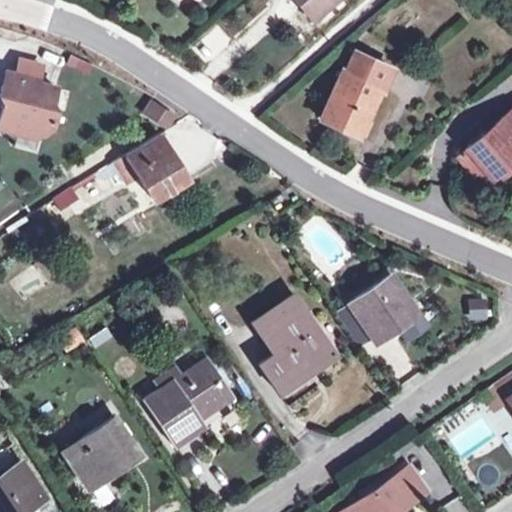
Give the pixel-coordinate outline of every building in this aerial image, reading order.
[(293,0),(310,19),(330,0),(293,0)] [(340,68),(324,102),(337,108),(330,124),(356,135),(376,88),(380,89),(389,68),(352,51),(342,70),(340,68)] [(39,65),(17,60),(13,74),(35,80),(39,65)] [(13,74),(3,72),(0,87),(0,97),(3,98),(0,113),(0,129),(14,133),(16,128),(35,133),(40,134),(50,129),(55,109),(49,108),(54,87),(35,83),(35,80),(13,74)] [(337,108),(324,102),(317,118),(330,124),(337,108)] [(169,116),(149,103),(142,115),(162,127),(169,116)] [(511,106),(511,107),(504,113),(464,147),(466,149),(488,176),(488,177),(510,158),(511,159),(511,106)] [(16,128),(14,133),(34,137),(35,133),(16,128)] [(69,200),(74,206),(121,178),(123,183),(137,175),(152,198),(184,179),(156,135),(48,201),(53,210),(69,200)] [(478,184),(488,176),(466,149),(456,157),(478,184)] [(278,191),(265,199),(274,212),(287,204),(278,191)] [(30,291),(39,278),(25,268),(16,282),(30,291)] [(390,277),(347,306),(368,336),(371,339),(413,311),(390,277)] [(308,356),(314,365),(331,354),(292,294),(251,322),(271,354),(257,364),(269,382),(308,356)] [(467,300),(469,321),(488,320),(486,299),(467,300)] [(368,336),(347,306),(334,315),(354,346),(368,336)] [(67,352),(83,340),(74,328),(58,340),(67,352)] [(275,392),(314,365),(308,356),(269,382),(275,392)] [(163,398),(158,390),(144,400),(173,444),(198,426),(193,418),(226,395),(202,360),(181,375),(186,382),(163,398)] [(490,386),(477,395),(489,413),(502,404),(490,386)] [(58,445),(63,452),(61,453),(85,488),(134,454),(112,419),(72,446),(67,439),(58,445)] [(0,511),(3,511),(4,511),(12,511),(36,496),(15,465),(0,474),(0,511)] [(408,467),(344,509),(345,511),(393,511),(396,511),(424,493),(408,467)]
